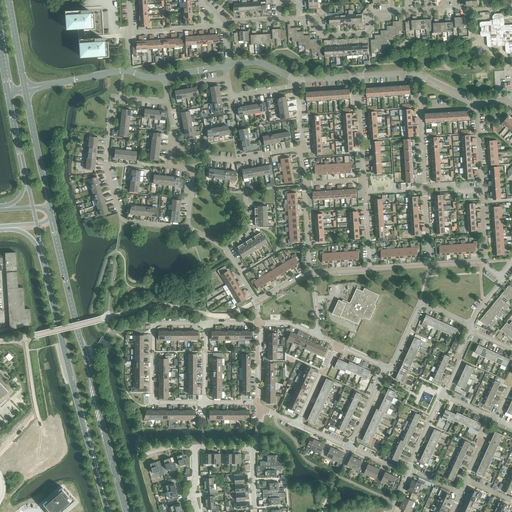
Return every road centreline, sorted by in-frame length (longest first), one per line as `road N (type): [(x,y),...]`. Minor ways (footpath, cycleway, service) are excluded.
road 1 (secondary): [(126,511),(51,218)]
road 2 (secondary): [(41,252),(108,511)]
road 3 (residential): [(186,227),(120,221),(104,164),(113,98),(168,101)]
road 4 (residential): [(203,403),(151,398),(152,351),(158,324),(206,326)]
road 5 (residential): [(171,151),(203,146),(211,158),(238,161),(301,150)]
road 6 (residential): [(469,325),(420,303),(385,368)]
road 7 (secondary): [(50,208),(25,89)]
